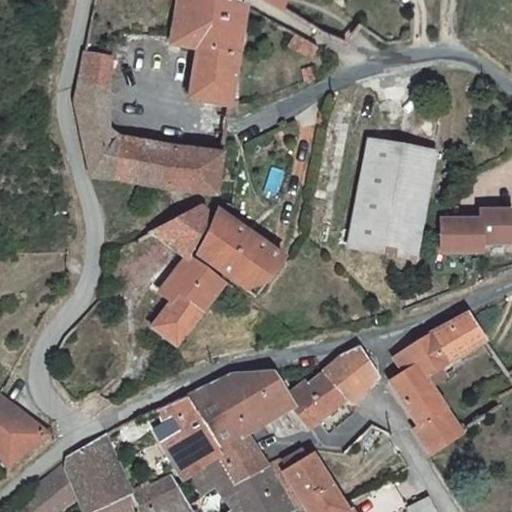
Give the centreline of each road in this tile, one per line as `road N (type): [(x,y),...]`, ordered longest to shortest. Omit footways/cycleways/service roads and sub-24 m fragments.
road 1 (residential): [(83,0),(61,87),(94,250),(88,284),(39,357),(42,390),(76,436)]
road 2 (residential): [(76,436),(217,367),(372,340)]
road 3 (residential): [(245,126),(378,62),(422,53),(473,60),(511,92)]
road 4 (residential): [(451,511),(385,403),(387,368),(372,340)]
road 5 (residential): [(372,340),(511,283)]
